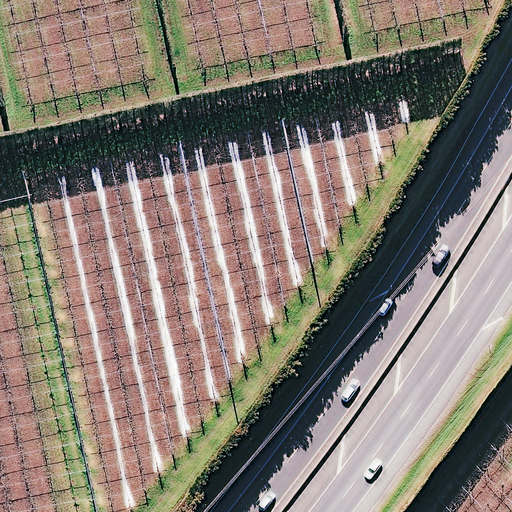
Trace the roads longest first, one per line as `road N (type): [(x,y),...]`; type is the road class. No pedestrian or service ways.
road 1 (trunk): [(253,511),(511,119)]
road 2 (trunk): [(511,254),(334,511)]
